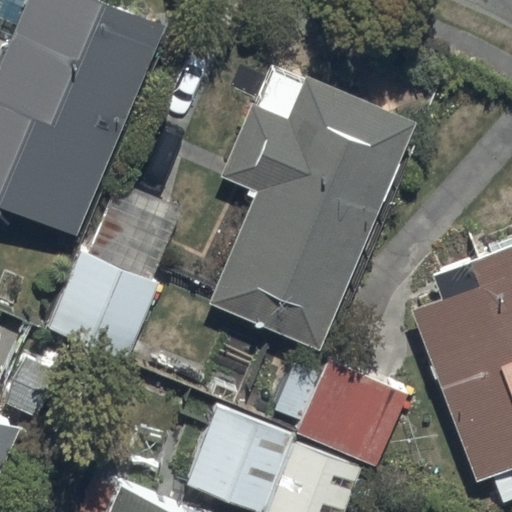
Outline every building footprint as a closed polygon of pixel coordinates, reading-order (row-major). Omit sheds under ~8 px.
[(0,204),(76,236),(165,28),(99,0),(27,0),(0,65),(0,204)] [(257,193),(210,304),(319,351),(416,126),(307,79),(289,121),(252,105),(221,178),(257,193)] [(411,312),(478,484),(511,471),(511,247),(432,278),(441,301),(411,312)] [(82,253),(49,328),(127,362),(159,286),(82,253)] [(330,362),(299,433),(377,467),(408,396),(330,362)] [(188,486),(257,511),(262,511),(292,436),(217,408),(188,486)] [(0,477),(21,429),(0,419),(0,477)] [(295,444),(269,511),(345,511),(362,470),(295,444)] [(111,511),(180,511),(122,488),(111,511)]
